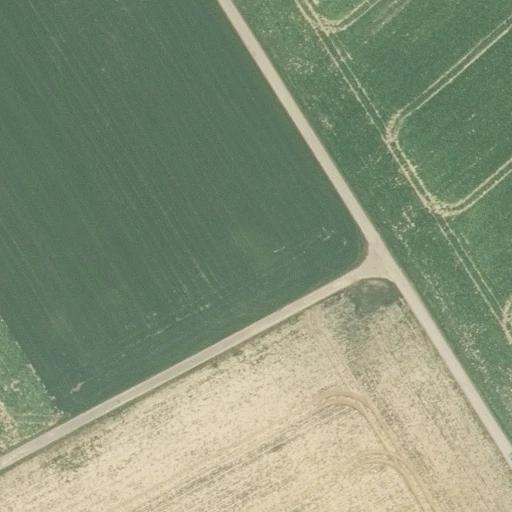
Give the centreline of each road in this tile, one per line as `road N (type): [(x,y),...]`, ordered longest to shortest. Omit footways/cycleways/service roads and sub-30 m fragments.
road 1 (track): [(218,0),(511,468)]
road 2 (track): [(382,261),(0,463)]
